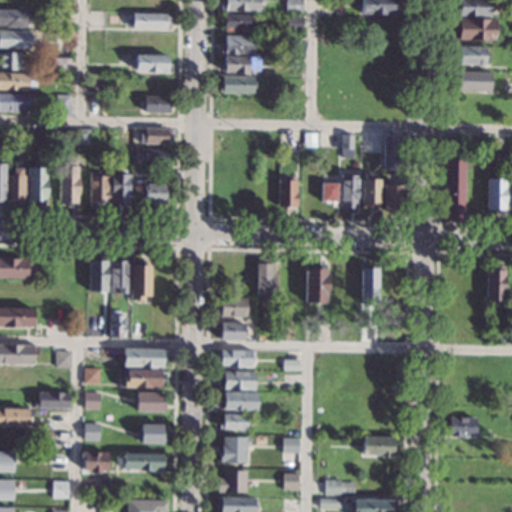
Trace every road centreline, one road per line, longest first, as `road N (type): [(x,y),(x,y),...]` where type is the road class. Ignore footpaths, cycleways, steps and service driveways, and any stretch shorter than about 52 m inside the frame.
road 1 (residential): [(419,511),(429,0)]
road 2 (residential): [(511,239),(0,230)]
road 3 (residential): [(196,0),(192,344)]
road 4 (residential): [(192,344),(188,511)]
